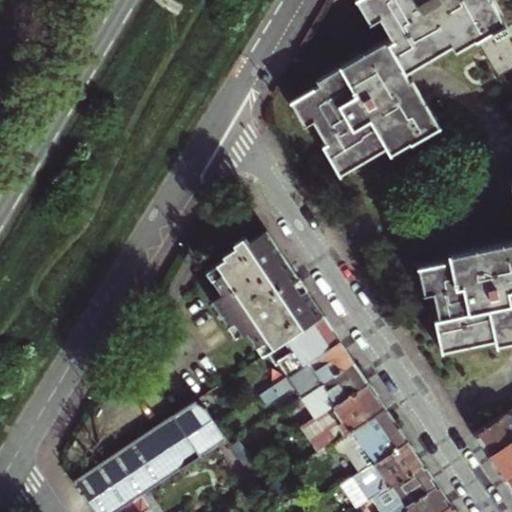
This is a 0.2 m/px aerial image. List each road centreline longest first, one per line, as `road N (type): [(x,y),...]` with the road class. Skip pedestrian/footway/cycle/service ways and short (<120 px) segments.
road 1 (residential): [(489,511),(219,120)]
road 2 (residential): [(219,120),(13,459)]
road 3 (primary): [(113,0),(0,188)]
road 4 (residential): [(219,120),(293,0)]
